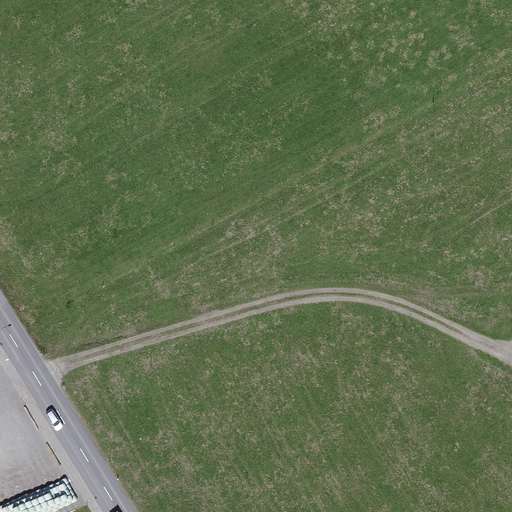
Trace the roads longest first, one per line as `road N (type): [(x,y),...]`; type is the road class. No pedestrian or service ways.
road 1 (track): [(36,377),(258,309),(331,296),(399,304),(511,355)]
road 2 (secondary): [(119,511),(0,318)]
